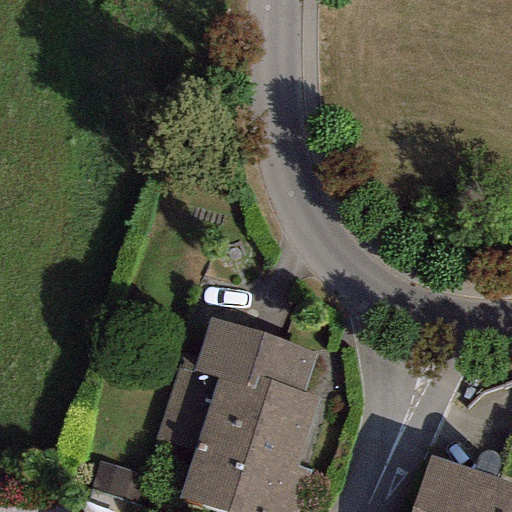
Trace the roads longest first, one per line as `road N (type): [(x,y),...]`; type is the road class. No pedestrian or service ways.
road 1 (residential): [(275,0),(283,189),(295,226),(318,261),(351,287),(451,320)]
road 2 (residential): [(451,320),(358,511)]
